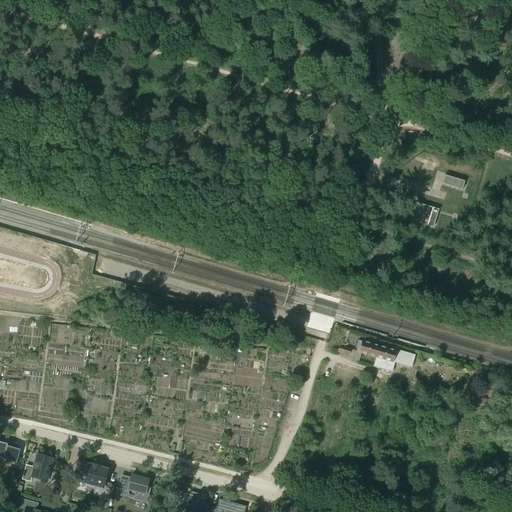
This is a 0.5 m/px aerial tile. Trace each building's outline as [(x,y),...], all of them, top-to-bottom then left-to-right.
[(443,174),(441,183),(461,189),(463,180),(443,174)] [(389,184),(382,192),(389,199),(396,191),(389,184)] [(415,202),(410,219),(432,226),(437,209),(415,202)] [(339,347),(338,354),(347,356),(349,350),(344,348),(349,332),(345,330),(340,347),(339,347)] [(357,342),(355,349),(360,350),(359,354),(375,358),(378,347),(377,347),(362,343),(357,342)] [(375,358),(372,368),(388,373),(391,363),(392,360),(396,361),(405,364),(408,354),(399,352),(398,354),(394,352),(378,347),(375,358)] [(340,370),(336,385),(345,388),(349,373),(340,370)] [(0,458),(16,463),(20,450),(10,447),(6,446),(7,444),(0,442),(0,458)] [(47,482),(53,459),(37,454),(33,468),(26,466),(22,479),(30,482),(31,478),(47,482)] [(99,499),(107,501),(111,484),(104,482),(107,470),(100,468),(101,467),(92,464),(91,466),(82,463),(81,469),(79,468),(79,470),(80,470),(77,481),(87,484),(86,487),(94,489),(95,486),(102,488),(99,499)] [(130,478),(128,477),(125,489),(135,492),(133,499),(146,503),(150,488),(148,488),(150,483),(148,482),(149,480),(131,475),(130,478)] [(123,488),(118,486),(115,495),(121,496),(123,488)] [(191,495),(175,491),(170,508),(183,511),(196,511),(198,509),(196,509),(200,496),(192,493),(191,495)] [(210,506),(208,511),(244,511),(245,507),(218,499),(216,507),(210,506)] [(38,504),(23,500),(19,511),(41,511),(36,510),(38,504)]
